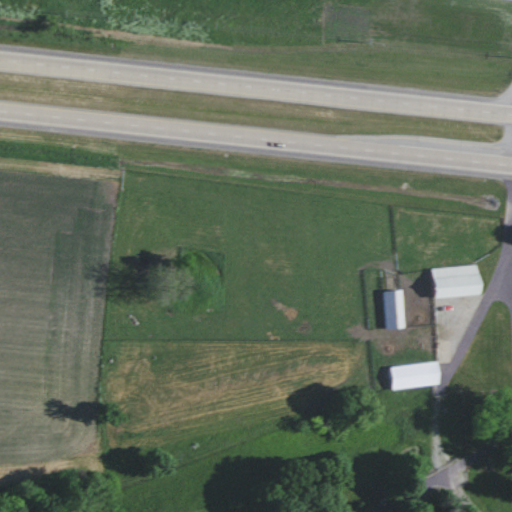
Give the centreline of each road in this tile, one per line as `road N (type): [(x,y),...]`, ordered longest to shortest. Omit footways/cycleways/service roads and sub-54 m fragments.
road 1 (trunk): [(511,115),(0,61)]
road 2 (trunk): [(0,111),(511,164)]
